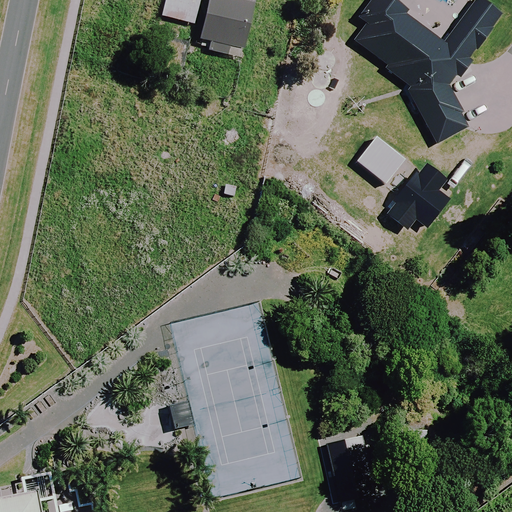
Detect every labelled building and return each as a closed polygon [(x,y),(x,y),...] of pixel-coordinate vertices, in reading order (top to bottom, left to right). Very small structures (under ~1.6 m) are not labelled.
[(200,0),(199,0),(166,0),(163,20),(194,27),(200,0)] [(211,47),(209,54),(242,61),(255,0),(209,0),(200,44),(211,47)] [(407,13),(389,0),(374,0),(357,24),(363,28),(353,44),(399,79),(436,148),(468,131),(458,112),(461,111),(449,88),(502,17),(479,0),(478,0),(443,46),(404,16),(407,13)] [(418,175),(375,141),(356,165),(398,199),(418,175)] [(188,401),(167,406),(173,431),(194,426),(188,401)] [(429,431),(407,429),(403,484),(426,485),(429,431)] [(365,436),(324,446),(339,510),(381,500),(365,436)] [(0,511),(55,511),(48,475),(20,480),(24,500),(0,504),(0,511)]
